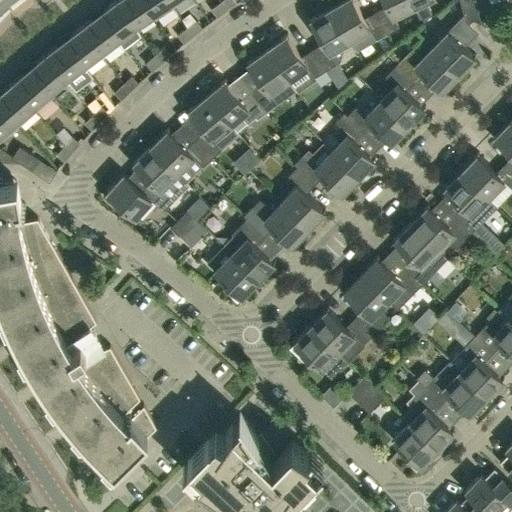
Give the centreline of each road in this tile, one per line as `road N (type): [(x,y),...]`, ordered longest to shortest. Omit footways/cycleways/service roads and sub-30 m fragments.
road 1 (residential): [(250,336),(511,72)]
road 2 (residential): [(282,0),(206,51),(142,110),(73,192)]
road 3 (residential): [(416,502),(275,372),(250,336)]
road 4 (residential): [(250,336),(77,207),(73,192)]
road 5 (residential): [(416,502),(511,412)]
road 6 (tertiary): [(69,511),(0,412)]
